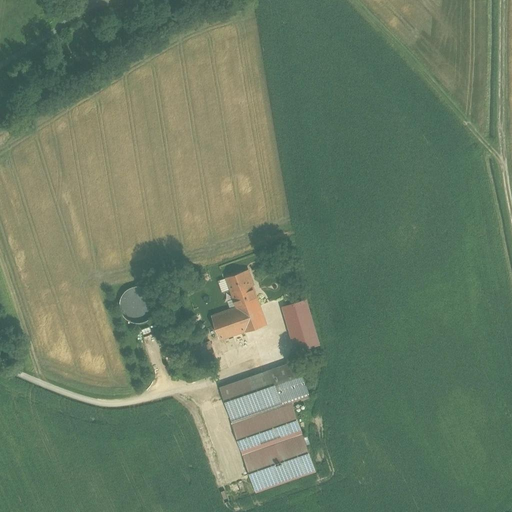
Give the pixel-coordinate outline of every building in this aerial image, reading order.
[(249,269),(228,277),(236,299),(229,301),(232,309),(258,299),(251,280),(253,279),(249,269)] [(143,286),(139,286),(135,286),(132,287),(130,288),(128,290),(126,291),(125,292),(123,295),(122,298),(121,300),(121,301),(121,303),(121,305),(121,307),(121,309),(122,311),(123,313),(124,314),(126,317),(128,319),(130,320),(132,321),(134,322),(137,323),(140,323),(143,322),(146,321),(149,320),(151,319),(152,317),(154,316),(155,314),(156,311),(157,310),(157,308),(158,307),(158,304),(158,302),(157,300),(157,298),(156,296),(155,294),(153,292),(151,290),(148,288),(145,287),(143,286)] [(208,322),(195,287),(182,291),(195,326),(208,322)] [(232,309),(213,316),(221,340),(247,331),(267,324),(258,299),(232,309)] [(307,299),(284,306),(297,350),(320,344),(307,299)] [(211,341),(192,347),(198,365),(217,358),(211,341)] [(299,360),(250,377),(262,414),(293,403),(311,397),(299,360)] [(250,377),(221,387),(234,424),(262,414),(250,377)] [(262,414),(234,424),(244,454),(303,433),(293,403),(262,414)] [(303,433),(244,454),(257,491),(316,471),(303,433)]
